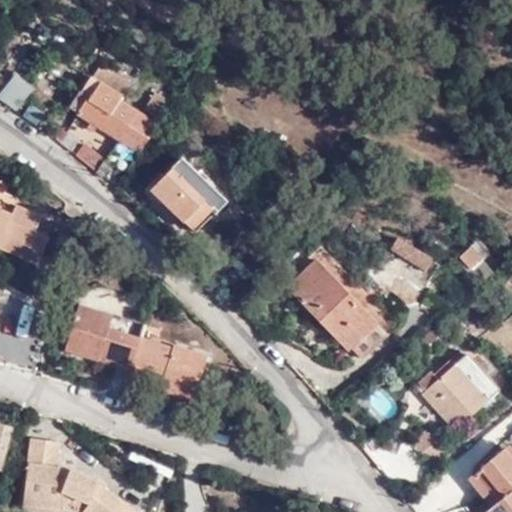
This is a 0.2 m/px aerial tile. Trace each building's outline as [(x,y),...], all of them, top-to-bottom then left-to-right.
[(139,153),(172,105),(153,94),(144,109),(155,117),(151,122),(119,102),(133,80),(103,61),(73,106),(77,110),(77,114),(92,123),(89,129),(94,132),(98,127),(139,153)] [(197,232),(224,203),(182,162),(153,191),(197,232)] [(14,217),(1,211),(0,212),(0,189),(0,188),(0,250),(37,267),(50,240),(35,233),(42,219),(17,207),(14,217)] [(431,260),(397,240),(391,248),(425,269),(431,260)] [(491,271),(470,248),(459,256),(479,281),(491,271)] [(348,353),(350,351),(377,326),(317,260),(289,287),(348,353)] [(128,378),(143,384),(146,376),(162,382),(159,390),(193,402),(207,356),(197,353),(173,344),(172,350),(169,357),(138,348),(141,339),(108,327),(111,319),(112,315),(81,304),(68,348),(98,359),(100,350),(118,357),(116,365),(130,370),(128,378)] [(108,327),(141,339),(144,329),(111,319),(108,327)] [(377,326),(350,351),(358,360),(385,335),(377,326)] [(169,357),(172,350),(141,339),(138,348),(169,357)] [(98,359),(116,365),(118,357),(100,350),(98,359)] [(457,366),(486,399),(495,391),(466,358),(457,366)] [(488,400),(486,399),(457,366),(455,364),(422,394),(454,430),(488,400)] [(146,376),(143,384),(159,390),(162,382),(146,376)] [(33,440),(27,505),(64,511),(67,511),(134,511),(135,511),(96,480),(74,468),(60,467),(62,444),(33,440)] [(511,511),(511,455),(506,447),(468,479),(486,502),(472,511),(511,511)]
